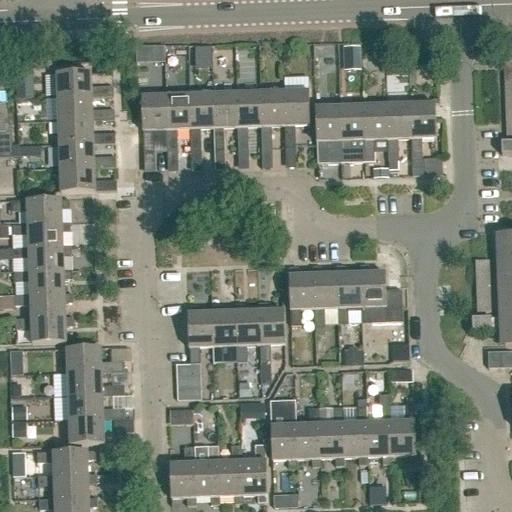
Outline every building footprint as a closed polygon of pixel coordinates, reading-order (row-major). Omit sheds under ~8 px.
[(358,50),(342,50),(342,61),(358,61),(358,50)] [(92,100),(92,101),(114,100),(113,89),(91,90),(91,75),(57,76),(58,101),(92,100)] [(285,129),(286,151),(296,150),(295,128),(310,128),(309,94),(284,95),(285,129)] [(272,129),(285,129),(284,95),(261,96),(262,130),(261,130),(262,152),(273,151),(272,129)] [(248,130),(261,130),(262,130),(261,96),(237,97),(238,131),(237,131),(238,153),(249,152),(248,130)] [(224,131),(237,131),(238,131),(237,97),(213,98),(214,132),(215,154),(216,169),(225,169),(224,153),(225,153),(224,131)] [(201,132),(214,132),(213,98),(190,99),(191,133),(191,154),(202,154),(201,132)] [(154,134),(167,134),(166,99),(142,100),(142,121),(143,134),(144,134),(144,156),(155,156),(154,134)] [(177,133),(191,133),(190,99),(166,99),(167,134),(167,155),(178,155),(177,133)] [(92,114),(92,101),(92,100),(58,101),(58,125),(93,124),(115,124),(114,113),(92,114)] [(412,142),(412,164),(412,176),(423,176),(423,163),(422,141),(437,141),(436,122),(436,106),(411,107),(412,142)] [(399,164),(399,142),(412,142),(411,107),(387,108),(388,143),(389,165),(399,164)] [(375,143),(388,143),(387,108),(364,109),(365,144),(365,165),(376,165),(375,143)] [(365,144),(364,109),(340,110),(341,144),(340,144),(341,166),(352,166),(365,165),(365,144)] [(319,167),(329,166),(341,166),(340,144),(341,144),(340,110),(316,110),(317,145),(318,145),(319,167)] [(0,117),(0,161),(13,161),(12,134),(4,134),(3,117),(0,117)] [(93,137),(93,124),(58,125),(59,148),(93,147),(94,148),(115,147),(115,137),(93,137)] [(501,158),(511,157),(511,144),(501,145),(501,158)] [(94,161),(94,148),(93,147),(59,148),(60,172),(94,171),(116,171),(116,160),(94,161)] [(95,185),(94,171),(60,172),(61,197),(95,195),(117,194),(117,184),(95,185)] [(62,227),(62,212),(70,212),(69,203),(61,203),(27,204),(11,205),(11,215),(27,215),(28,228),(62,227)] [(63,251),(63,240),(71,240),(70,227),(62,227),(28,228),(12,228),(12,239),(28,238),(29,251),(29,252),(63,251)] [(505,349),(511,348),(511,236),(501,237),(505,349)] [(64,274),(63,260),(71,259),(71,250),(63,251),(29,252),(29,251),(13,252),(13,262),(29,262),(30,275),(30,276),(64,274)] [(362,311),(361,311),(362,327),(403,325),(402,293),(386,293),(385,275),(370,276),(369,268),(361,268),(361,276),(362,311)] [(362,311),(361,276),(346,277),(346,269),(337,269),(337,277),(338,312),(338,311),(338,328),(349,327),(348,311),(361,311),(362,311)] [(325,338),(325,312),(338,311),(338,312),(337,277),(323,278),(322,270),(313,270),(313,278),(315,313),(314,312),(315,329),(316,338),(325,338)] [(315,313),(313,278),(299,278),(299,271),(290,271),(290,279),(289,279),(290,313),(291,313),(291,329),(302,329),(301,313),(314,312),(315,313)] [(65,298),(64,283),(72,283),(72,274),(64,274),(30,276),(30,275),(14,275),(14,286),(30,285),(30,298),(30,299),(65,298)] [(65,322),(65,321),(65,307),(73,306),(73,297),(65,298),(30,299),(30,298),(14,299),(15,309),(31,309),(31,322),(31,323),(65,322)] [(492,314),(491,301),(477,302),(478,315),(492,314)] [(259,315),(259,314),(245,315),(245,307),(236,308),(236,315),(237,350),(237,366),(247,365),(247,349),(260,349),(261,349),(259,315)] [(261,349),(260,349),(261,365),(271,365),(270,348),(285,348),(284,314),(269,314),(268,307),(259,307),(259,314),(259,315),(261,349)] [(237,350),(236,315),(221,316),(221,308),(212,309),(212,316),(212,317),(214,351),(213,350),(213,367),(224,366),(223,350),(237,350)] [(212,317),(212,316),(198,317),(197,309),(188,309),(188,317),(189,351),(190,351),(190,368),(200,367),(200,351),(213,350),(214,351),(212,317)] [(473,334),(492,333),(492,320),(472,321),(473,334)] [(31,323),(31,322),(15,323),(16,333),(32,333),(32,347),(66,346),(66,330),(74,330),(73,321),(65,321),(65,322),(31,323)] [(386,355),(402,355),(402,342),(386,342),(386,355)] [(102,376),(102,377),(124,376),(123,365),(101,366),(101,351),(67,352),(67,377),(102,376)] [(10,366),(23,366),(22,354),(10,354),(10,366)] [(489,372),(511,371),(511,354),(488,356),(489,372)] [(334,381),(354,380),(353,366),(334,368),(334,381)] [(177,381),(201,380),(200,367),(190,368),(177,368),(177,381)] [(102,390),(102,377),(102,376),(67,377),(68,400),(102,399),(103,400),(124,399),(124,389),(102,390)] [(177,392),(201,392),(201,380),(177,381),(177,392)] [(201,392),(177,392),(178,404),(202,403),(201,392)] [(35,394),(20,395),(21,406),(36,404),(35,394)] [(390,426),(391,425),(390,398),(380,399),(381,426),(368,426),(367,426),(368,460),(383,460),(383,468),(393,467),(393,459),(391,460),(390,426)] [(103,413),(103,400),(102,399),(68,400),(69,424),(103,423),(103,424),(125,423),(125,412),(103,413)] [(186,418),(184,404),(161,408),(163,421),(186,418)] [(273,464),(289,463),(289,471),(298,471),(298,463),(297,463),(296,429),(297,429),(296,404),(271,405),(273,464)] [(391,460),(393,459),(407,459),(407,467),(416,466),(416,458),(415,424),(414,424),(414,413),(414,408),(404,409),(404,425),(391,425),(390,426),(391,460)] [(367,426),(368,426),(367,410),(357,410),(357,427),(344,427),(345,461),(360,461),(360,469),(369,468),(368,460),(367,426)] [(333,411),(333,427),(320,428),(321,462),(336,461),(336,469),(345,469),(345,461),(344,427),(344,411),(333,411)] [(310,412),(310,428),(297,429),(296,429),(297,463),(298,463),(312,462),(312,471),(321,470),(321,462),(320,428),(320,412),(310,412)] [(104,437),(103,424),(103,423),(69,424),(70,449),(104,448),(104,447),(126,446),(126,436),(104,437)] [(243,500),(243,499),(258,499),(258,507),(267,506),(267,498),(268,498),(267,464),(266,464),(265,448),(255,449),(256,464),(243,465),(242,465),(243,500)] [(242,465),(243,465),(242,449),(232,450),(232,465),(219,466),(218,466),(219,500),(220,500),(234,499),(235,508),(244,507),(243,499),(243,500),(242,465)] [(218,466),(219,466),(219,450),(208,451),(209,466),(196,466),(194,467),(195,501),(197,501),(211,500),(211,508),(220,508),(220,500),(219,500),(218,466)] [(194,467),(196,466),(195,451),(185,451),(185,467),(170,467),(171,502),(187,501),(188,509),(197,509),(197,501),(195,501),(194,467)] [(88,479),(88,478),(88,464),(96,464),(95,455),(87,455),(87,454),(53,455),(53,456),(37,456),(38,467),(53,466),(54,479),(54,480),(88,479)] [(89,502),(89,487),(97,487),(96,478),(88,478),(88,479),(54,480),(54,479),(38,480),(38,490),(54,490),(55,503),(55,504),(89,502)] [(283,504),(283,511),(285,511),(296,511),(296,499),(288,499),(283,504)] [(89,511),(97,511),(97,502),(89,502),(55,504),(55,503),(39,503),(39,511),(89,511)]
